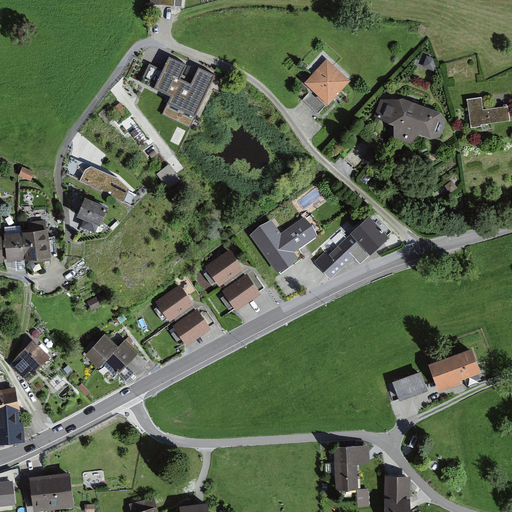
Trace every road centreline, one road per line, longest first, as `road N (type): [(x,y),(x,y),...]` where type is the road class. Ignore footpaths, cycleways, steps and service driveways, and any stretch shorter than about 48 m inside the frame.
road 1 (tertiary): [(127,396),(375,269),(511,225)]
road 2 (residential): [(127,396),(153,429),(175,440),(383,440),(433,494),(466,511)]
road 3 (track): [(161,37),(111,82),(65,158),(69,240)]
road 4 (tertiary): [(0,457),(127,396)]
